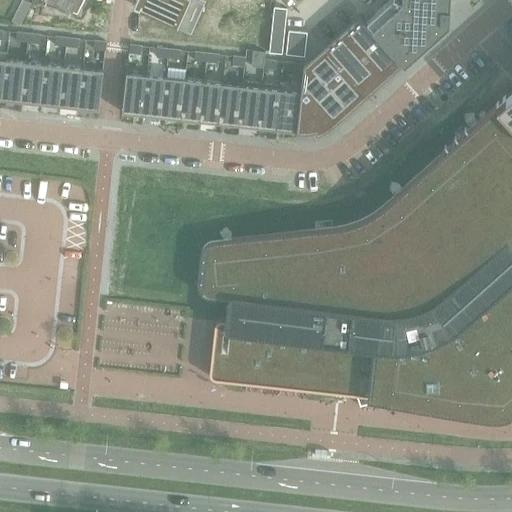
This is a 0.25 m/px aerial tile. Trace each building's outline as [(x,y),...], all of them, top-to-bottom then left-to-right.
[(22,0),(17,10),(25,14),(30,4),(22,0)] [(135,0),(132,7),(191,33),(192,31),(205,2),(201,0),(135,0)] [(371,17),(366,21),(401,60),(404,65),(409,60),(414,56),(449,25),(450,0),(389,0),(385,4),(376,13),(371,17)] [(274,7),(273,15),(286,16),(287,9),(274,7)] [(17,10),(12,20),(20,24),(25,14),(17,10)] [(360,14),(342,30),(373,66),(383,76),(395,66),(401,60),(366,21),(360,14)] [(273,15),(272,22),(285,24),(286,16),(273,15)] [(272,22),(272,30),(284,31),(285,24),(272,22)] [(272,30),(271,37),(283,39),(284,31),(272,30)] [(342,30),(324,46),(365,92),(371,87),(383,76),(373,66),(342,30)] [(289,31),(286,54),(304,56),(307,33),(289,31)] [(28,42),(29,34),(17,32),(16,40),(28,42)] [(40,43),(41,35),(29,34),(28,42),(40,43)] [(66,46),(67,38),(55,36),(54,45),(66,46)] [(271,37),(270,45),(283,46),(283,39),(271,37)] [(78,47),(79,39),(67,38),(66,46),(78,47)] [(94,41),(93,49),(105,50),(106,42),(94,41)] [(141,54),(142,46),(129,45),(128,53),(141,54)] [(270,45),(269,53),(282,54),(283,46),(270,45)] [(324,46),(306,62),(338,98),(347,108),(359,98),(365,92),(324,46)] [(168,57),(169,49),(157,48),(156,56),(168,57)] [(180,59),(181,50),(169,49),(168,57),(180,59)] [(264,59),(265,52),(253,50),(251,66),(263,68),(264,59)] [(206,61),(207,53),(195,52),(194,60),(206,61)] [(218,63),(219,55),(207,53),(206,61),(218,63)] [(234,57),(233,66),(244,67),(244,58),(245,57),(234,56),(234,57)] [(21,101),(26,61),(6,59),(2,99),(21,101)] [(275,69),(276,61),(264,59),(263,68),(275,69)] [(21,101),(40,103),(45,64),(26,61),(21,101)] [(295,63),(283,62),(282,70),(294,71),(295,63)] [(300,92),(296,132),(300,132),(307,132),(313,131),(320,129),(326,126),(331,122),(335,119),(347,108),(338,98),(306,62),(303,65),(301,84),(300,92)] [(40,103),(59,105),(64,66),(45,64),(40,103)] [(59,105),(78,108),(83,68),(64,66),(59,105)] [(83,68),(78,108),(99,110),(103,70),(83,68)] [(122,112),(142,115),(147,75),(126,73),(122,112)] [(142,115),(161,117),(166,77),(147,75),(142,115)] [(161,117),(180,119),(185,79),(166,77),(161,117)] [(180,119),(199,121),(204,81),(185,79),(180,119)] [(204,81),(199,121),(218,123),(223,83),(204,81)] [(257,127),(261,83),(242,81),(241,85),(242,85),(237,125),(257,127)] [(296,132),(300,92),(301,84),(294,83),(280,81),(280,85),(281,85),(276,129),(296,132)] [(242,85),(241,85),(223,83),(218,123),(235,125),(237,125),(242,85)] [(281,85),(280,85),(261,83),(257,127),(276,129),(281,85)] [(511,89),(496,104),(511,121),(511,89)] [(197,282),(197,285),(197,287),(198,289),(199,291),(201,293),(203,295),(205,296),(207,297),(209,297),(228,299),(225,320),(224,319),(222,319),(220,320),(218,320),(217,321),(216,323),(215,324),(215,326),(212,348),(210,372),(210,374),(210,376),(211,377),(212,378),(214,379),(216,380),(230,381),(229,382),(356,396),(358,401),(360,406),(383,400),(435,406),(436,405),(455,407),(503,412),(503,416),(501,416),(500,416),(499,417),(498,417),(497,417),(497,418),(499,418),(501,418),(503,417),(505,417),(507,416),(511,417),(511,121),(496,104),(477,121),(468,129),(465,125),(460,136),(458,138),(455,134),(454,135),(450,145),(448,146),(445,142),(440,154),(414,177),(407,183),(402,187),(402,188),(395,194),(388,200),(378,208),(370,214),(365,217),(361,219),(356,221),(352,222),(347,224),(343,225),(339,226),(334,227),(332,227),(315,229),(298,231),(264,235),(232,238),(231,239),(222,239),(213,241),(206,244),(200,253),(197,282)]
